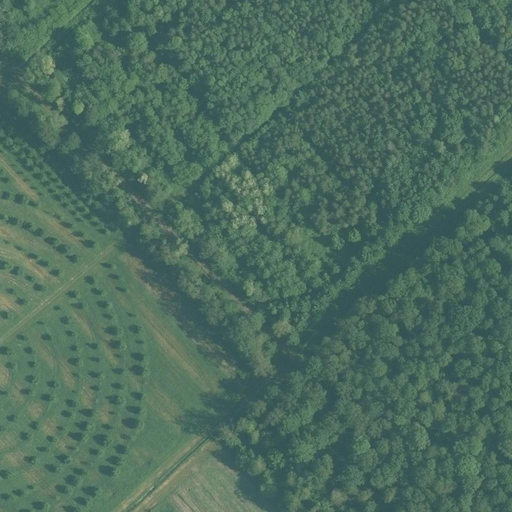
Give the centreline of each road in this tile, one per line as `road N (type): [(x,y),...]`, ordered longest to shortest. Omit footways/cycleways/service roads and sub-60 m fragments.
road 1 (track): [(155,214),(299,364),(382,511)]
road 2 (track): [(155,214),(399,0)]
road 3 (track): [(155,214),(0,57)]
